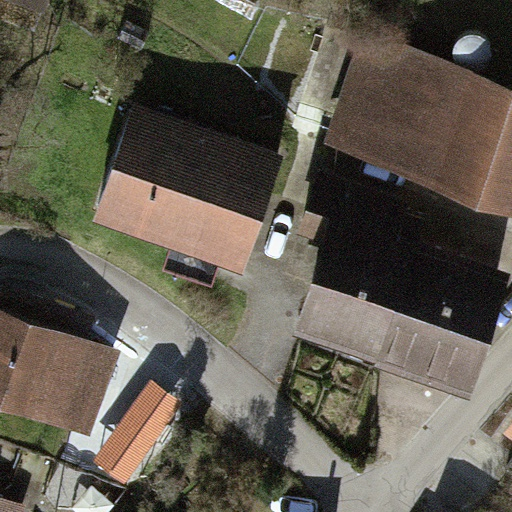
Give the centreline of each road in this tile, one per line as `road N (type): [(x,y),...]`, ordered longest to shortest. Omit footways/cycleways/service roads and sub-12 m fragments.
road 1 (residential): [(0,255),(48,253),(143,307),(374,511)]
road 2 (residential): [(374,511),(511,362)]
